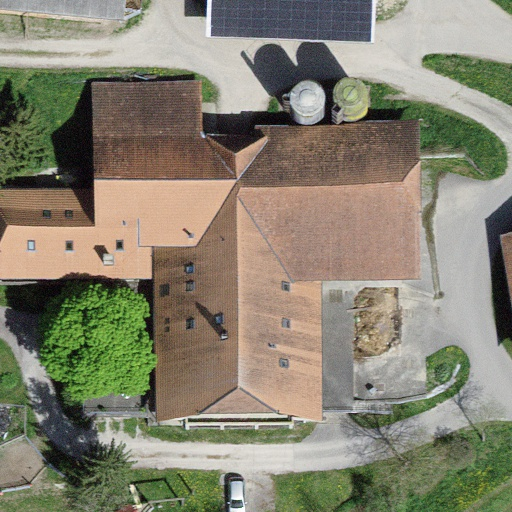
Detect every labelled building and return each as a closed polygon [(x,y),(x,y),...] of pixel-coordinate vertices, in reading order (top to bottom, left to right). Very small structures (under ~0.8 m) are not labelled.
[(0,0),(0,2),(116,13),(117,0),(0,0)] [(366,0),(217,0),(217,9),(366,16),(366,0)] [(108,237),(137,237),(184,236),(184,274),(186,274),(186,320),(158,320),(159,413),(290,413),(289,253),(401,252),(401,156),(319,156),(319,132),(254,132),(254,157),(107,158),(107,203),(108,237)] [(108,237),(107,203),(9,204),(9,278),(94,278),(94,305),(134,305),(133,277),(138,277),(137,237),(108,237)] [(148,352),(82,352),(82,414),(147,415),(148,352)]
